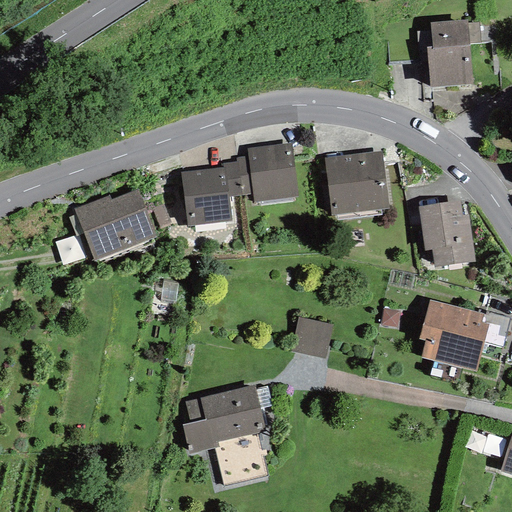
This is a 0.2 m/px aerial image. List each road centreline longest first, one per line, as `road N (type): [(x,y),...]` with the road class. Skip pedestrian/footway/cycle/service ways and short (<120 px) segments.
road 1 (tertiary): [(0,202),(230,120),(318,107),(363,113),(424,139),(479,184),(511,229)]
road 2 (tertiary): [(115,0),(0,73)]
